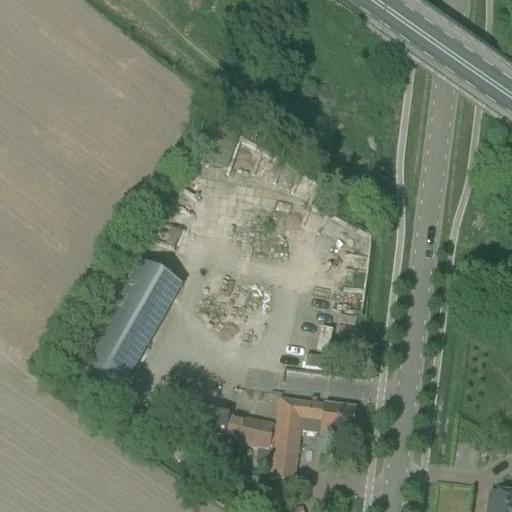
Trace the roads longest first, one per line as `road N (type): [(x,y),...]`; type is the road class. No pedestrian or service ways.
road 1 (tertiary): [(391,511),(452,0)]
road 2 (primary): [(511,98),(372,0)]
